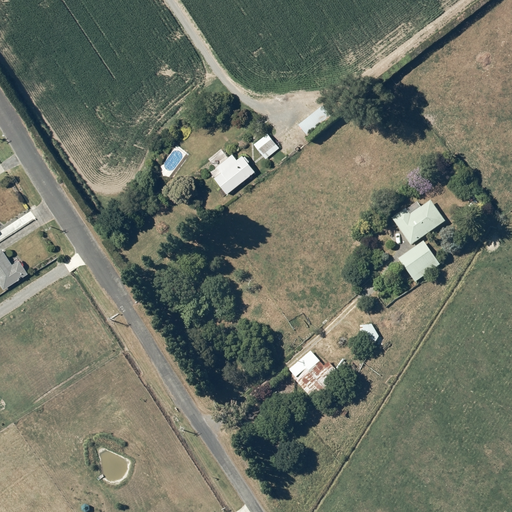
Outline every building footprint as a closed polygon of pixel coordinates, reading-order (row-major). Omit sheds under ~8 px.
[(334,119),(324,106),(300,125),(310,138),(334,119)] [(280,149),(268,134),(255,145),(266,159),(280,149)] [(238,161),(233,155),(218,167),(223,173),(215,179),(228,195),(256,173),(244,156),(238,161)] [(446,223),(431,202),(411,216),(407,210),(393,219),(412,246),(446,223)] [(441,265),(425,242),(400,259),(416,283),(441,265)] [(13,263),(3,249),(0,250),(0,281),(5,289),(28,273),(19,259),(13,263)] [(365,336),(369,343),(372,341),(375,345),(383,340),(373,325),(360,326),(361,336),(365,336)] [(322,362),(313,351),(289,370),(298,382),(313,401),(342,378),(332,365),(327,368),(322,362)] [(353,353),(350,361),(359,365),(362,357),(353,353)]
